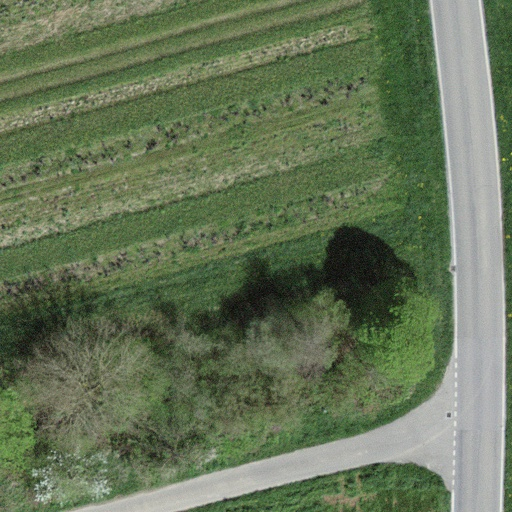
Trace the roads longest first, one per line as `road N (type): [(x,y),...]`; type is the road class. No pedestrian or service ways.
road 1 (unclassified): [(478,511),(478,212),(455,0)]
road 2 (track): [(481,434),(358,449),(114,511)]
